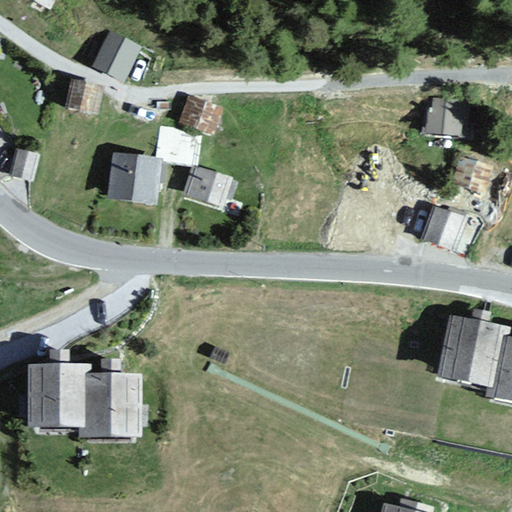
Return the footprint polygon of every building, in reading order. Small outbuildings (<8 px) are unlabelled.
[(45,0),(12,0),(37,14),(45,0)] [(105,31),(91,55),(123,74),(137,50),(105,31)] [(92,94),(65,84),(56,110),(83,120),(92,94)] [(461,104),(423,102),(422,138),(459,140),(461,104)] [(214,118),(181,104),(174,123),(207,136),(214,118)] [(32,158),(13,153),(8,174),(26,179),(32,158)] [(488,173),(449,158),(439,187),(478,201),(488,173)] [(152,164),(107,159),(103,200),(147,205),(152,164)] [(186,169),(176,199),(215,212),(225,182),(186,169)] [(463,225),(423,207),(410,239),(450,256),(463,225)] [(496,332),(436,319),(423,378),(476,389),(473,402),(511,410),(511,345),(494,341),(496,332)] [(124,376),(11,367),(7,426),(120,434),(124,376)]
